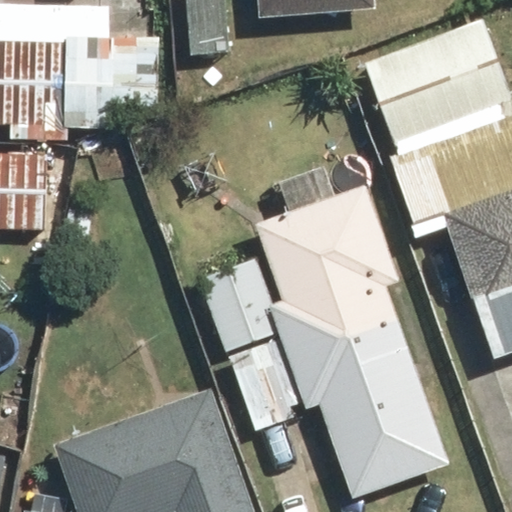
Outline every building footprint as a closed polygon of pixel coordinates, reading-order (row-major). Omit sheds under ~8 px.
[(382,0),(267,0),(267,10),(382,7),(382,0)] [(74,38),(0,35),(0,120),(20,121),(20,133),(70,135),(71,104),(173,108),(177,30),(75,26),(74,38)] [(369,68),(397,151),(511,112),(511,100),(488,28),(369,68)] [(0,149),(0,222),(54,223),(55,151),(0,149)] [(446,149),(406,161),(423,220),(456,211),(498,355),(511,351),(511,182),(460,198),(446,149)] [(380,182),(268,219),(279,254),(210,277),(233,348),(239,346),(265,426),(328,406),(358,496),(471,459),(380,182)] [(272,511),(230,382),(66,436),(91,511),(272,511)] [(0,511),(9,511),(14,446),(0,445),(0,511)]
